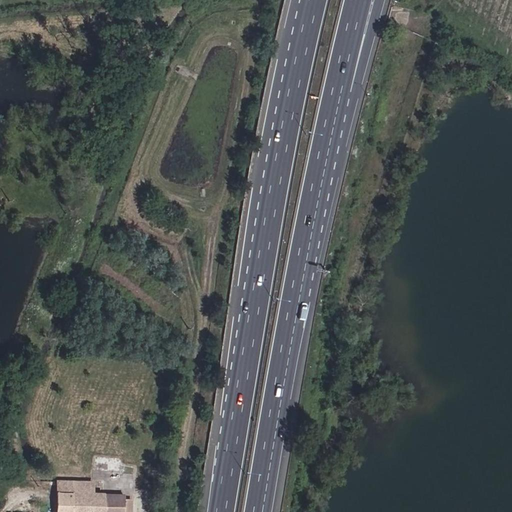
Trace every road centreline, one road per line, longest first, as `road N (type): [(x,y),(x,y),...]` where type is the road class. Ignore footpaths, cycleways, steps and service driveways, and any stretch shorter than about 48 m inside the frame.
road 1 (motorway): [(261,511),(362,0)]
road 2 (motorway): [(313,0),(220,511)]
